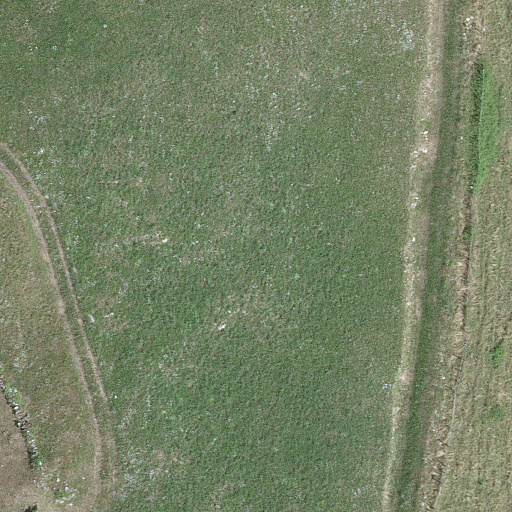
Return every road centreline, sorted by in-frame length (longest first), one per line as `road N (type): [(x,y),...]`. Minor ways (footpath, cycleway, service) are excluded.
road 1 (track): [(391,511),(426,252),(439,0)]
road 2 (track): [(0,163),(44,220),(115,453),(93,511)]
